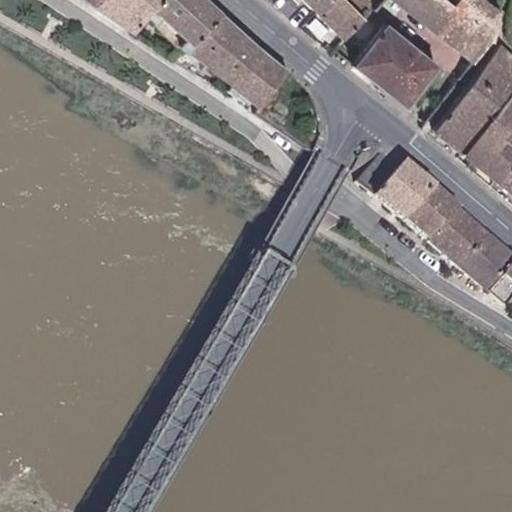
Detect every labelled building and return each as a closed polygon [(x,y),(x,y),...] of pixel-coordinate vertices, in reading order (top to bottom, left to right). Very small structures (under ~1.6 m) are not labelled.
[(148,13),(161,0),(88,0),(133,30),(148,13)] [(189,48),(222,12),(209,0),(161,0),(148,13),(189,48)] [(307,0),(317,9),(326,0),(307,0)] [(368,9),(358,0),(326,0),(317,9),(342,34),(368,9)] [(451,0),(395,0),(475,62),(499,34),(503,10),(492,0),(457,0),(455,3),(451,0)] [(233,84),(262,48),(222,12),(189,48),(197,54),(233,84)] [(408,105),(441,65),(388,23),(356,62),(408,105)] [(511,51),(504,44),(436,128),(464,150),(511,93),(511,51)] [(262,48),(233,84),(261,106),(288,69),(262,48)] [(511,93),(464,150),(497,177),(511,158),(511,93)] [(375,197),(399,167),(383,154),(360,182),(375,197)] [(511,158),(497,177),(511,189),(511,158)] [(404,221),(433,187),(403,162),(399,167),(375,197),(404,221)] [(429,242),(459,210),(433,187),(404,221),(429,242)] [(462,269),(491,238),(459,210),(429,242),(462,269)] [(511,294),(511,255),(491,238),(462,269),(502,307),(511,294)]
